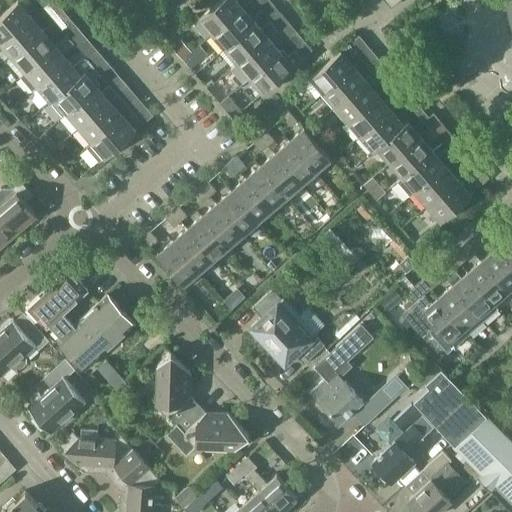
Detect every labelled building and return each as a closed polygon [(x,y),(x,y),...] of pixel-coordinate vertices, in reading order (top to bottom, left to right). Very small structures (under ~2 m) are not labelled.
[(0,15),(0,41),(30,15),(18,0),(0,15)] [(54,0),(47,0),(41,6),(48,13),(58,4),(54,0)] [(212,34),(251,0),(238,0),(237,1),(236,0),(219,0),(199,18),(212,34)] [(251,0),(212,34),(224,48),(255,22),(250,16),(259,9),(259,7),(258,5),(263,0),(251,0)] [(268,37),(277,29),(287,20),(281,13),(272,21),(271,20),(261,29),(255,22),(224,48),(237,63),(268,37)] [(0,41),(0,43),(12,57),(43,30),(30,15),(0,41)] [(12,57),(24,72),(77,26),(72,20),(62,29),(61,28),(50,38),(43,30),(12,57)] [(283,35),(293,26),(287,20),(277,29),(283,35)] [(24,72),(37,86),(68,60),(63,53),(74,43),(73,42),(83,33),(77,26),(24,72)] [(310,77),(324,93),(354,67),(348,59),(366,43),(359,35),(341,50),(310,77)] [(243,82),(249,77),(279,51),(268,37),(237,63),(231,68),(243,82)] [(262,93),(293,66),(303,58),(302,57),(312,49),(306,42),(287,59),(279,51),(249,77),(262,93)] [(51,102),(55,99),(54,98),(102,56),(97,50),(87,58),(82,58),(74,66),(68,60),(37,86),(51,102)] [(54,98),(55,99),(66,113),(97,86),(100,84),(94,78),(100,73),(98,71),(108,63),(102,56),(54,98)] [(369,68),(374,74),(385,65),(380,59),(369,68)] [(385,65),(374,74),(380,81),(391,72),(385,65)] [(324,93),(336,107),(367,81),(354,67),(324,93)] [(66,113),(79,128),(110,101),(110,100),(117,94),(118,94),(128,86),(122,79),(113,87),(110,84),(101,91),(97,86),(66,113)] [(336,107),(348,122),(379,95),(367,81),(336,107)] [(128,86),(118,94),(123,100),(133,92),(128,86)] [(348,122),(360,136),(391,110),(391,109),(399,102),(400,102),(409,94),(405,88),(395,97),(392,94),(384,101),(379,95),(348,122)] [(409,94),(400,102),(406,109),(415,101),(409,94)] [(79,128),(92,142),(123,115),(110,101),(79,128)] [(137,116),(143,123),(153,115),(147,108),(137,116)] [(282,116),(290,125),(296,120),(288,110),(282,116)] [(377,147),(404,124),(403,123),(391,110),(360,136),(374,152),(378,148),(377,147)] [(428,127),(438,118),(433,112),(422,121),(428,127)] [(92,142),(86,147),(99,162),(136,131),(123,115),(92,142)] [(433,150),(428,143),(437,136),(435,134),(444,125),(438,118),(428,127),(420,134),(389,161),(402,176),(433,150)] [(389,161),(420,134),(407,119),(403,123),(404,124),(377,147),(378,148),(389,161)] [(304,127),(288,141),(315,172),(331,158),(304,127)] [(265,130),(259,135),(267,145),(274,140),(265,130)] [(267,145),(259,135),(253,141),(261,150),(267,145)] [(288,141),(273,153),(300,185),(315,172),(288,141)] [(415,191),(446,164),(445,164),(454,156),(454,157),(464,148),(458,141),(448,150),(447,149),(445,149),(437,155),(433,150),(402,176),(397,181),(409,195),(415,191)] [(464,148),(454,157),(459,163),(469,154),(464,148)] [(273,153),(259,166),(286,197),(300,185),(273,153)] [(236,155),(230,160),(238,170),(244,165),(236,155)] [(238,170),(230,160),(224,166),(232,175),(238,170)] [(415,191),(427,206),(458,179),(446,164),(415,191)] [(259,166),(245,178),(271,210),(286,197),(259,166)] [(473,179),(479,186),(489,177),(483,171),(473,179)] [(381,187),(372,176),(362,184),(372,195),(381,187)] [(245,178),(230,191),(257,222),(271,210),(245,178)] [(458,179),(427,206),(440,221),(471,194),(458,179)] [(207,180),(201,185),(209,195),(215,190),(207,180)] [(1,187),(0,188),(0,209),(18,230),(37,214),(25,201),(33,194),(21,181),(12,187),(1,187)] [(209,195),(201,185),(195,191),(203,200),(209,195)] [(230,191),(216,203),(242,235),(257,222),(230,191)] [(216,203),(201,216),(228,247),(242,235),(216,203)] [(178,205),(172,210),(180,220),(186,215),(178,205)] [(0,209),(0,245),(18,230),(0,209)] [(180,220),(172,210),(165,216),(174,225),(180,220)] [(201,216),(186,228),(213,260),(228,247),(201,216)] [(494,247),(511,267),(511,235),(510,234),(495,216),(488,222),(496,232),(495,233),(495,235),(501,242),(494,247)] [(186,228),(172,241),(199,272),(213,260),(186,228)] [(143,235),(151,245),(157,240),(149,230),(143,235)] [(474,252),(480,259),(508,291),(511,287),(511,267),(494,247),(489,252),(482,244),(481,246),(472,236),(465,241),(474,252)] [(199,272),(172,241),(157,254),(183,285),(199,272)] [(468,257),(474,252),(465,241),(459,247),(468,257)] [(415,263),(407,254),(398,263),(407,271),(415,263)] [(480,259),(466,272),(497,309),(498,308),(494,303),(508,291),(480,259)] [(443,261),(436,267),(445,277),(452,271),(443,261)] [(68,267),(47,286),(67,308),(88,289),(68,267)] [(445,277),(436,267),(430,272),(438,282),(445,277)] [(466,272),(451,284),(478,316),(479,316),(483,321),(497,309),(466,272)] [(451,284),(437,297),(438,298),(464,329),(464,328),(469,333),(483,321),(478,316),(451,284)] [(407,291),(416,301),(422,295),(414,285),(407,291)] [(50,324),(61,336),(74,324),(63,312),(67,308),(47,286),(26,305),(46,327),(50,324)] [(250,326),(267,345),(299,315),(282,297),(281,298),(272,288),(252,307),(261,317),(250,326)] [(74,324),(61,336),(57,340),(83,369),(134,323),(108,294),(74,324)] [(464,329),(438,298),(431,303),(424,294),(422,295),(416,301),(414,302),(434,326),(428,331),(447,352),(468,334),(464,329)] [(299,315),(267,345),(284,363),(295,354),(304,363),(324,344),(315,335),(317,333),(311,328),(321,319),(309,306),(300,315),(299,315)] [(38,349),(47,340),(29,320),(21,328),(13,319),(12,320),(13,321),(0,332),(0,377),(1,376),(0,375),(11,365),(15,368),(19,368),(23,366),(26,362),(26,358),(24,354),(34,344),(38,349)] [(343,367),(345,366),(345,361),(344,359),(369,335),(359,324),(313,367),(324,379),(310,392),(338,422),(341,419),(343,421),(350,415),(348,413),(361,400),(343,381),(350,375),(343,367)] [(156,401),(177,423),(198,403),(185,389),(190,385),(191,372),(171,350),(157,363),(158,363),(157,401),(156,401)] [(84,402),(85,402),(65,377),(74,369),(65,359),(44,378),(52,388),(29,408),(28,407),(27,408),(50,434),(51,433),(50,432),(61,422),(64,425),(76,414),(73,411),(83,401),(84,402)] [(455,445),(486,416),(440,368),(424,383),(427,387),(413,400),(455,445)] [(366,405),(374,414),(397,393),(388,384),(366,405)] [(198,403),(177,423),(166,433),(186,454),(196,444),(197,445),(197,444),(235,446),(248,434),(229,413),(216,412),(211,417),(198,403)] [(413,423),(421,415),(410,403),(393,418),(404,430),(372,461),(391,481),(413,460),(405,451),(423,434),(413,423)] [(511,441),(486,416),(455,445),(482,475),(478,478),(489,490),(495,484),(511,501),(511,441)] [(83,472),(94,472),(97,428),(82,428),(81,438),(78,438),(73,432),(59,444),(83,472)] [(94,472),(105,473),(132,448),(121,435),(115,440),(97,439),(97,428),(94,472)] [(244,473),(259,490),(259,489),(279,511),(296,496),(277,474),(267,483),(252,466),(268,451),(261,444),(248,457),(239,466),(242,469),(240,471),(243,474),(244,473)] [(105,473),(121,491),(148,466),(132,448),(105,473)] [(0,466),(8,460),(0,450),(0,466)] [(422,469),(405,485),(414,494),(408,500),(420,511),(435,511),(451,498),(441,488),(457,472),(448,462),(451,459),(442,450),(422,469)] [(0,482),(16,469),(8,460),(0,466),(0,482)] [(121,491),(120,502),(153,504),(154,485),(160,480),(148,466),(121,491)] [(227,489),(243,474),(240,471),(242,469),(239,466),(227,476),(221,482),(223,485),(227,489)] [(223,485),(221,482),(216,478),(201,492),(208,500),(223,485)] [(259,489),(259,490),(242,504),(248,511),(278,511),(279,511),(259,489)] [(0,511),(51,511),(47,508),(43,511),(25,490),(0,511)] [(187,511),(195,511),(208,500),(201,492),(184,508),(187,511)] [(152,511),(153,504),(120,502),(119,511),(152,511)]
